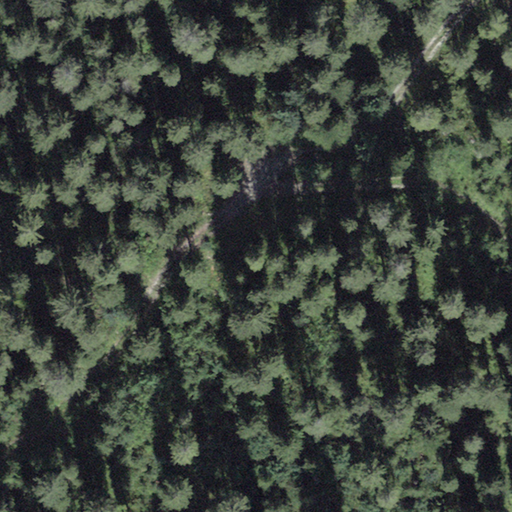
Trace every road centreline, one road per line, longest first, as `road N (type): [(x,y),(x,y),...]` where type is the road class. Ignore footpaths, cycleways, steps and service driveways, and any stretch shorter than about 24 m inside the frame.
road 1 (track): [(468,0),(366,116),(288,189),(423,189),(511,257)]
road 2 (track): [(288,189),(170,269),(0,449)]
